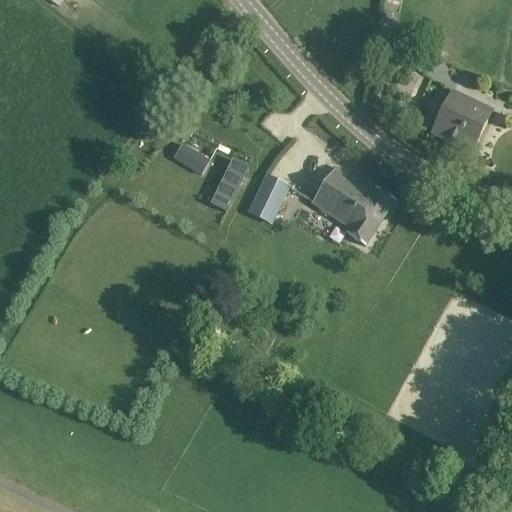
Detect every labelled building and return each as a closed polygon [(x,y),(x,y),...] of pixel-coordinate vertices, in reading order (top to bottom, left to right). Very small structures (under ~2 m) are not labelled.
[(45,0),(59,11),(67,0),(45,0)] [(372,56),(412,71),(417,57),(376,43),(372,56)] [(454,94),(433,136),(472,155),(492,113),(454,94)] [(211,164),(183,147),(174,162),(202,179),(211,164)] [(233,162),(211,208),(228,216),(250,170),(233,162)] [(366,247),(395,204),(376,192),(373,196),(337,172),(314,206),(351,230),(348,234),(366,247)] [(275,222),(290,190),(266,178),(251,210),(275,222)] [(460,503),(476,473),(443,457),(434,474),(445,480),(441,487),(452,492),(449,498),(460,503)]
